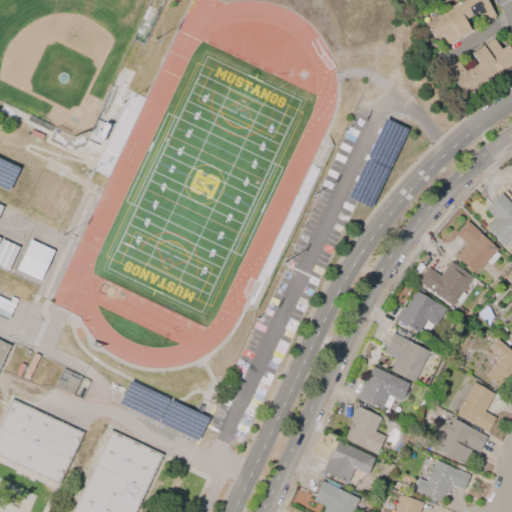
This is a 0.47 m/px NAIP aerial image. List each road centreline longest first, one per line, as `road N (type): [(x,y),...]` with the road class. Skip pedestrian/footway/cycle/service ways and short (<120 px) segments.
road 1 (secondary): [(511,102),(447,150),(354,260),(230,511)]
road 2 (secondary): [(259,511),(358,304),(391,253),(451,181),(511,130)]
